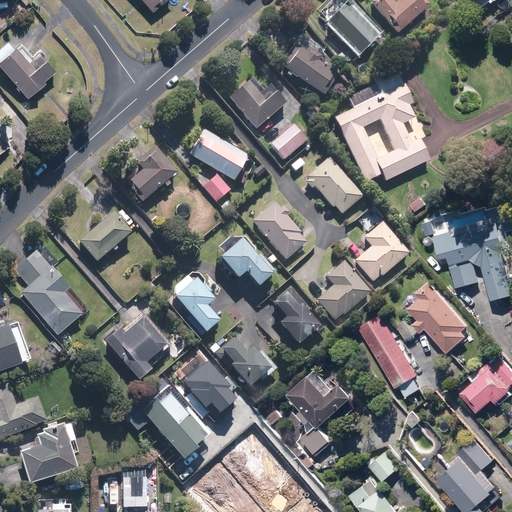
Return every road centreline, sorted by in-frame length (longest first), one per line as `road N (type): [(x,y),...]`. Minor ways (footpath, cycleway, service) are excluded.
road 1 (residential): [(0,228),(142,92)]
road 2 (residential): [(142,92),(251,0)]
